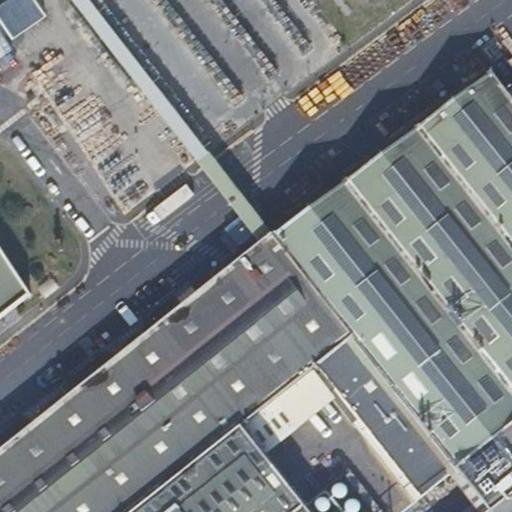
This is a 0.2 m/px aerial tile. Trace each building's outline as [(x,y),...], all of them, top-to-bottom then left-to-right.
[(31,0),(1,0),(0,1),(0,26),(8,38),(42,16),(31,0)] [(0,61),(8,55),(0,43),(0,61)] [(419,130),(403,142),(351,181),(350,180),(346,182),(347,183),(277,235),(276,234),(240,260),(0,451),(0,511),(310,511),(243,426),(318,366),(422,498),(459,468),(492,511),(490,511),(511,511),(511,95),(497,77),(498,76),(494,72),(491,75),(492,76),(439,115),(423,127),(422,126),(418,128),(419,130)] [(439,115),(438,113),(401,140),(403,142),(419,130),(418,128),(422,126),(423,127),(439,115)] [(0,325),(35,298),(0,243),(0,325)]
